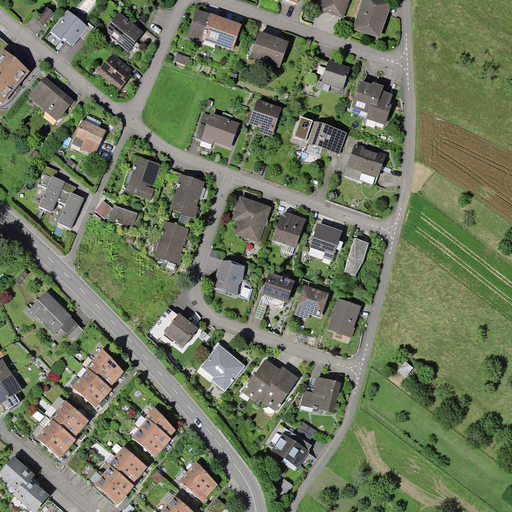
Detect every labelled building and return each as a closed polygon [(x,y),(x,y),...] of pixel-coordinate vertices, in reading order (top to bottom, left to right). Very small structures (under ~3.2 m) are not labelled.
[(348,0),(322,0),(319,11),(342,19),(348,0)] [(388,6),(370,0),(365,0),(356,29),(378,36),(388,6)] [(46,6),(35,19),(43,25),(54,13),(46,6)] [(241,25),(196,9),(188,34),(232,49),(241,25)] [(85,29),(67,14),(54,30),(71,45),(85,29)] [(140,34),(119,16),(106,32),(128,49),(140,34)] [(288,42),(259,31),(250,57),(279,67),(288,42)] [(0,53),(4,49),(7,52),(11,47),(0,38),(0,53)] [(7,52),(4,49),(0,53),(0,101),(2,103),(29,70),(7,52)] [(176,53),(173,61),(187,66),(189,58),(176,53)] [(129,71),(112,58),(100,73),(117,87),(129,71)] [(348,70),(330,63),(323,81),(342,88),(348,70)] [(71,103),(44,81),(30,98),(57,120),(71,103)] [(381,91),(362,84),(354,108),(371,113),(369,119),(382,123),(390,98),(380,94),(381,91)] [(281,108),(257,100),(249,124),(259,127),(258,131),(272,136),(281,108)] [(238,123),(210,114),(201,141),(212,145),(214,141),(230,147),(238,123)] [(106,133),(81,122),(75,138),(84,142),(80,150),(95,157),(106,133)] [(344,135),(315,125),(309,143),(338,153),(344,135)] [(55,146),(49,152),(53,156),(59,149),(55,146)] [(384,157),(356,147),(349,168),(377,177),(384,157)] [(34,150),(29,155),(35,161),(40,156),(34,150)] [(69,159),(64,165),(72,171),(77,165),(69,159)] [(149,198),(159,167),(137,160),(127,192),(149,198)] [(57,172),(46,166),(38,184),(47,188),(39,208),(50,213),(65,182),(55,177),(57,172)] [(192,216),(202,185),(182,179),(172,210),(192,216)] [(76,188),(65,183),(58,200),(67,204),(58,225),(70,230),(83,198),(74,194),(76,188)] [(269,210),(240,200),(233,220),(241,222),(236,234),(258,242),(269,210)] [(138,216),(114,208),(110,220),(134,228),(138,216)] [(303,222),(283,215),(275,241),(295,247),(303,222)] [(176,263),(186,231),(166,225),(156,257),(176,263)] [(340,234),(319,227),(312,247),(333,254),(340,234)] [(367,245),(355,241),(345,273),(357,277),(367,245)] [(244,269),(222,263),(215,288),(236,294),(244,269)] [(23,271),(15,282),(20,286),(29,275),(23,271)] [(292,285),(270,277),(263,295),(286,302),(292,285)] [(327,297),(305,289),(298,311),(320,318),(327,297)] [(76,325),(46,295),(31,310),(55,333),(61,327),(68,334),(76,325)] [(359,309),(339,302),(329,329),(350,336),(359,309)] [(195,331),(179,318),(165,335),(181,348),(195,331)] [(242,368),(218,349),(203,368),(215,378),(213,381),(224,390),(242,368)] [(121,372),(101,353),(88,368),(91,370),(74,389),(94,408),(109,392),(105,389),(121,372)] [(280,373),(265,363),(244,393),(258,402),(260,400),(276,410),(296,380),(282,370),(280,373)] [(0,403),(19,391),(1,364),(0,364),(0,403)] [(332,412),(338,386),(318,381),(315,395),(305,393),(302,405),(332,412)] [(85,423),(64,405),(52,419),(54,421),(38,440),(59,459),(73,443),(70,441),(85,423)] [(175,425),(154,407),(149,412),(152,415),(135,433),(156,452),(171,435),(168,433),(175,425)] [(299,429),(294,436),(307,444),(312,437),(299,429)] [(288,438),(284,436),(273,451),(297,467),(311,447),(307,444),(294,436),(291,434),(288,438)] [(146,463),(125,445),(112,460),(115,463),(98,482),(118,499),(133,482),(131,480),(146,463)] [(33,471),(14,455),(0,471),(19,487),(15,491),(34,507),(48,492),(29,476),(33,471)] [(218,481),(197,462),(183,478),(203,496),(218,481)] [(157,470),(152,476),(158,482),(164,476),(157,470)] [(284,478),(276,489),(285,495),(292,484),(284,478)] [(195,511),(176,495),(163,509),(166,511),(195,511)] [(218,497),(208,508),(212,511),(222,511),(227,507),(228,506),(218,497)] [(131,503),(123,511),(131,511),(135,507),(131,503)]
